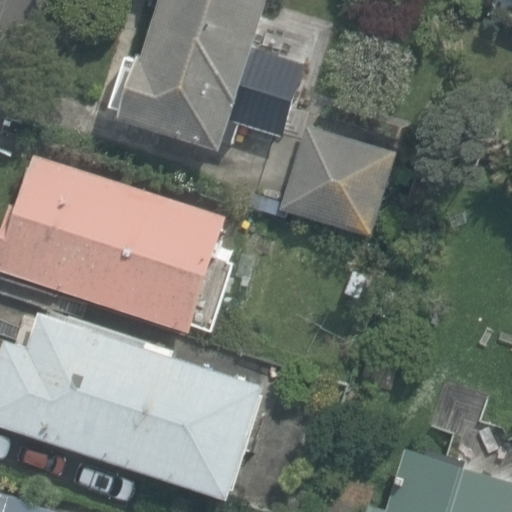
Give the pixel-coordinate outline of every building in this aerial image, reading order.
[(273,0),(166,0),(150,55),(145,53),(143,58),(129,54),(113,106),(127,110),(125,118),(227,150),(229,143),(236,145),(244,121),(286,134),(308,63),(258,48),(273,0)] [(286,206),(376,233),(400,152),(311,125),(286,206)] [(0,246),(0,267),(194,329),(230,217),(38,155),(21,207),(13,205),(0,246)] [(0,373),(0,418),(233,495),(270,384),(46,311),(35,345),(12,337),(0,373)] [(511,511),(511,477),(411,447),(392,509),(373,503),(369,511),(511,511)] [(0,511),(73,511),(0,488),(0,511)]
